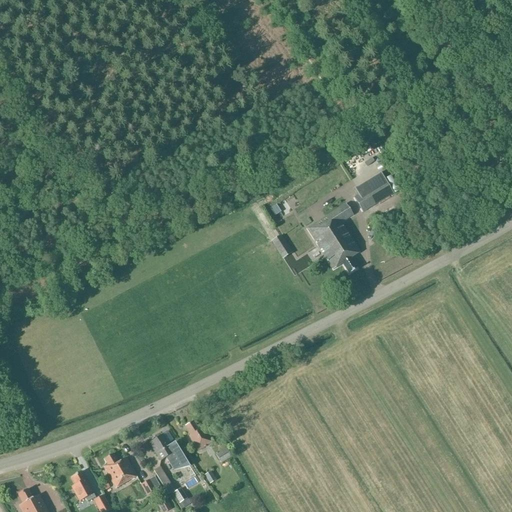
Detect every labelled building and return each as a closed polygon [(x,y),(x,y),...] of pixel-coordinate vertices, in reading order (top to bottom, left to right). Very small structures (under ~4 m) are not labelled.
[(353,198),(362,213),(393,194),(380,173),(354,189),(358,195),(353,198)] [(276,205),(270,209),(275,216),(281,212),(276,205)] [(351,259),(360,252),(341,223),(353,216),(346,205),(306,229),(333,270),(342,264),(349,275),(358,269),(351,259)] [(282,259),(292,253),(281,236),(271,242),(282,259)] [(198,451),(212,442),(203,428),(199,431),(193,421),(185,426),(191,436),(189,437),(198,451)] [(175,442),(169,446),(163,435),(150,444),(161,461),(166,458),(174,471),(190,467),(175,442)] [(222,464),(232,457),(227,449),(217,456),(222,464)] [(116,488),(137,476),(126,459),(119,463),(113,454),(104,459),(108,466),(104,468),(116,488)] [(160,468),(153,471),(168,495),(174,491),(160,468)] [(82,472),(71,478),(75,486),(72,488),(79,502),(85,499),(87,502),(96,498),(94,494),(87,479),(86,480),(82,472)] [(156,491),(150,480),(141,485),(147,496),(156,491)] [(187,498),(181,488),(173,493),(179,504),(187,498)] [(47,511),(39,496),(33,499),(28,490),(18,495),(23,504),(20,506),(22,511),(47,511)] [(99,511),(108,511),(111,510),(103,496),(94,501),(99,511)]
